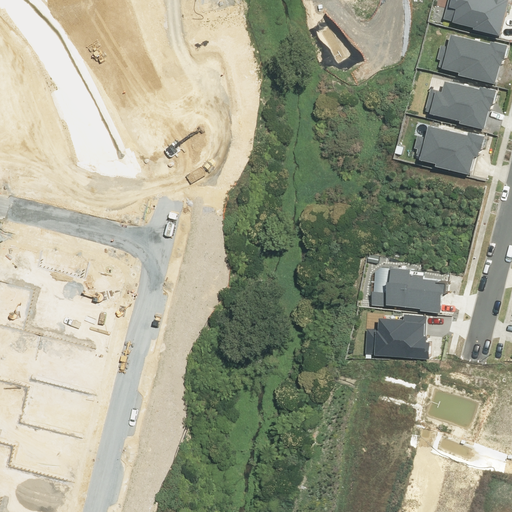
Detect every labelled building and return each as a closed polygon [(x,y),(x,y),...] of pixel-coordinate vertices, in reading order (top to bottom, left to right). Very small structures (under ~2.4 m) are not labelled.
[(474,29),(499,35),(507,0),(448,0),(443,19),(453,21),(453,22),(474,27),(474,29)] [(458,76),(495,84),(500,65),(501,65),(501,63),(503,64),(505,58),(506,58),(509,46),(490,41),(490,43),(450,34),(447,46),(440,45),(437,59),(440,60),(439,67),(441,68),(441,69),(458,73),(458,76)] [(459,123),(484,129),(488,110),(491,111),(492,105),(495,105),(498,91),(480,86),(479,88),(444,80),(442,91),(430,88),(425,111),(430,112),(430,114),(460,121),(459,123)] [(436,166),(470,174),(474,156),(477,156),(479,150),(482,151),(486,136),(468,131),(467,134),(428,125),(425,137),(417,135),(414,148),(417,149),(416,156),(420,157),(419,159),(436,163),(436,166)] [(419,311),(441,313),(443,293),(449,293),(450,282),(423,279),(423,273),(413,272),(413,270),(391,268),(390,283),(387,283),(386,293),(372,292),(371,306),(389,308),(389,306),(419,309),(419,311)] [(375,355),(431,358),(432,342),(427,342),(427,336),(426,336),(428,315),(404,314),(404,321),(379,319),(379,330),(368,329),(366,353),(375,353),(375,355)]
